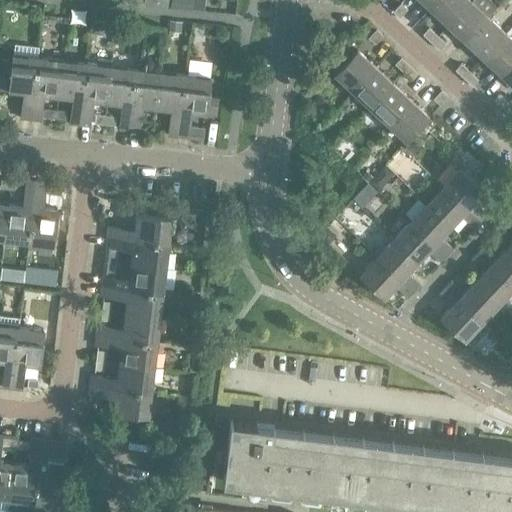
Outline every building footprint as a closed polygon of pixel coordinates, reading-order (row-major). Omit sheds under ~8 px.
[(436,0),(430,7),(446,22),(466,0),(436,0)] [(466,0),(446,22),(464,39),(487,15),(471,0),(466,0)] [(401,2),(393,11),(399,17),(407,9),(401,2)] [(487,15),(464,39),(482,56),(505,31),(487,15)] [(92,22),(91,33),(101,34),(103,23),(92,22)] [(431,42),(437,35),(428,27),(422,34),(431,42)] [(376,29),(368,37),(374,44),(383,35),(376,29)] [(511,38),(505,31),(482,56),(500,73),(511,60),(511,38)] [(431,42),(440,50),(446,43),(437,35),(431,42)] [(335,73),(354,91),(376,67),(357,49),(335,73)] [(20,117),(32,118),(39,57),(28,56),(28,58),(13,57),(14,54),(13,53),(12,61),(0,59),(0,61),(0,87),(8,89),(10,90),(10,89),(24,91),(22,105),(20,117)] [(43,93),(59,95),(63,62),(48,61),(48,58),(39,57),(32,118),(41,120),(41,116),(42,108),(41,108),(43,93)] [(409,65),(400,57),(394,64),(403,72),(409,65)] [(88,62),(81,124),(90,126),(92,114),(91,114),(93,99),(108,101),(112,68),(113,60),(98,58),(98,64),(88,62)] [(511,60),(500,73),(511,83),(511,60)] [(77,64),(63,62),(59,95),(73,97),(72,110),(71,110),(69,123),(81,124),(88,62),(77,61),(77,64)] [(463,77),(469,71),(461,63),(455,70),(463,77)] [(418,73),(409,65),(403,72),(412,80),(418,73)] [(118,129),(130,130),(137,68),(126,67),(125,70),(112,68),(108,101),(122,102),(120,118),(119,118),(118,129)] [(376,67),(354,91),(370,106),(392,82),(376,67)] [(141,104),(158,106),(162,74),(146,72),(146,69),(137,68),(130,130),(139,131),(140,119),(141,104)] [(472,86),(472,85),(478,79),(469,71),(463,77),(472,86)] [(169,123),(168,134),(180,136),(187,74),(176,72),(175,75),(162,74),(158,106),(171,108),(170,123),(169,123)] [(190,125),(191,111),(205,112),(205,113),(207,113),(207,112),(216,113),(217,97),(208,96),(211,77),(209,76),(209,79),(195,78),(195,75),(187,74),(180,136),(189,137),(190,125)] [(370,106),(387,122),(410,98),(392,82),(370,106)] [(448,96),(441,90),(433,98),(440,104),(448,96)] [(502,108),(508,101),(500,94),(494,100),(502,108)] [(387,122),(406,140),(416,130),(429,116),(410,98),(387,122)] [(41,116),(57,118),(58,110),(42,108),(41,116)] [(105,123),(106,116),(96,115),(95,122),(105,123)] [(105,123),(115,125),(115,117),(106,116),(105,123)] [(190,125),(189,137),(203,138),(205,127),(190,125)] [(460,167),(442,186),(479,220),(486,213),(473,201),(484,189),(460,167)] [(11,180),(1,179),(0,178),(0,187),(10,188),(11,180)] [(19,240),(30,241),(37,180),(26,178),(24,190),(25,190),(23,205),(9,203),(5,236),(19,237),(19,240)] [(21,181),(11,180),(10,188),(20,189),(21,181)] [(47,181),(37,180),(30,241),(39,242),(39,240),(54,241),(58,209),(43,207),(45,192),(47,181)] [(60,186),(49,185),(48,193),(59,194),(60,186)] [(426,203),(450,226),(460,215),(473,227),(479,220),(442,186),(426,203)] [(0,234),(5,236),(9,203),(0,202),(0,234)] [(410,220),(446,255),(452,248),(440,236),(450,226),(426,203),(410,220)] [(108,226),(107,235),(169,243),(170,233),(167,233),(169,217),(136,213),(134,229),(121,228),(121,227),(108,226)] [(428,250),(440,261),(446,255),(410,220),(393,238),(418,260),(428,250)] [(132,249),(130,264),(163,267),(165,253),(168,253),(169,243),(107,235),(106,246),(119,248),(119,247),(132,249)] [(377,255),(414,290),(418,285),(421,283),(408,271),(418,260),(393,238),(377,255)] [(484,245),(478,251),(511,282),(511,250),(507,246),(497,256),(484,245)] [(116,261),(117,247),(109,246),(106,246),(104,260),(116,261)] [(498,303),(511,288),(511,282),(478,251),(472,258),(484,270),(474,281),(498,303)] [(408,296),(414,290),(377,255),(360,273),(384,296),(395,284),(408,296)] [(106,274),(114,275),(116,261),(104,260),(103,274),(106,274)] [(103,274),(101,285),(163,292),(166,268),(163,267),(130,264),(129,278),(115,276),(115,275),(114,275),(103,274)] [(482,321),(498,303),(474,281),(464,291),(451,279),(445,286),(482,321)] [(124,312),(158,316),(159,302),(162,303),(163,292),(101,285),(100,296),(112,297),(112,296),(126,298),(124,312)] [(482,321),(445,286),(438,293),(451,305),(440,316),(465,339),(465,338),(472,345),(489,327),(482,321)] [(96,323),(95,334),(158,342),(159,331),(156,331),(158,316),(124,312),(123,327),(108,325),(96,323)] [(0,314),(0,359),(5,360),(2,387),(13,388),(20,325),(21,317),(0,314)] [(44,328),(20,325),(13,388),(23,389),(24,377),(25,362),(40,364),(44,328)] [(158,342),(95,334),(94,344),(107,346),(107,345),(120,347),(118,362),(152,366),(153,351),(156,351),(158,342)] [(106,350),(98,349),(96,359),(104,360),(106,350)] [(104,360),(96,359),(95,369),(103,370),(104,360)] [(103,374),(95,373),(91,373),(90,384),(152,391),(153,381),(150,380),(152,366),(118,362),(117,376),(103,375),(103,374)] [(29,378),(28,386),(37,387),(38,379),(29,378)] [(151,401),(152,391),(90,384),(89,394),(100,395),(115,396),(113,412),(146,416),(148,401),(151,401)] [(179,397),(177,408),(189,410),(191,399),(179,397)] [(486,511),(511,511),(511,455),(274,426),(230,420),(226,449),(222,449),(220,466),(224,467),(222,480),(225,481),(225,479),(242,481),(265,484),(294,488),(475,510),(475,511),(478,511),(486,511)] [(10,435),(0,433),(0,507),(9,509),(10,495),(11,495),(15,462),(0,460),(0,454),(1,447),(2,445),(9,446),(10,435)] [(24,496),(24,499),(34,500),(41,438),(31,437),(29,449),(30,449),(28,464),(15,462),(11,495),(24,496)] [(58,511),(67,441),(41,438),(34,500),(32,511),(58,511)] [(286,511),(284,511),(283,511),(254,511),(190,504),(190,501),(172,499),(170,511),(286,511)]
